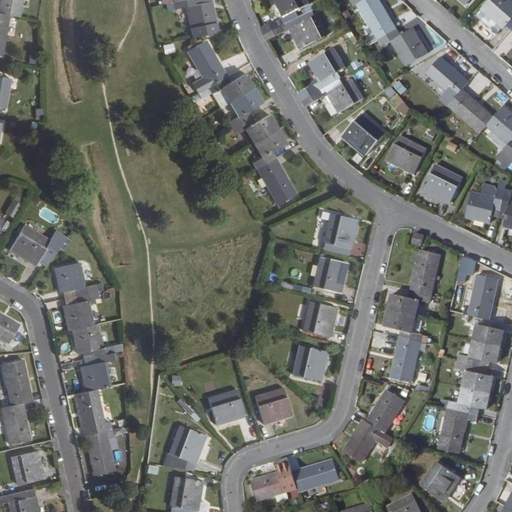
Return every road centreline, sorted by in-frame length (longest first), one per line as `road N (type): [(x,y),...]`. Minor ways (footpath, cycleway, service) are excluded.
road 1 (residential): [(236,511),(237,470),(250,457),(337,422),(391,205)]
road 2 (residential): [(391,205),(350,182),(312,141),(237,0)]
road 3 (residential): [(82,511),(39,326),(0,287)]
road 4 (residential): [(511,265),(391,205)]
road 5 (residential): [(511,85),(414,0)]
